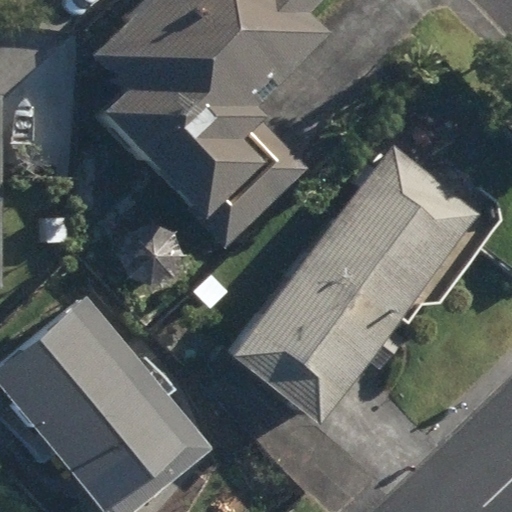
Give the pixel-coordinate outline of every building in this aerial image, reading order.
[(190,212),(227,250),(309,169),(262,122),(269,116),(259,107),(333,34),(312,13),(326,0),(152,0),(95,57),(129,90),(104,113),(196,207),(190,212)] [(232,358),(319,425),(482,216),(396,148),(232,358)] [(79,212),(109,214),(111,165),(81,163),(79,212)] [(130,275),(153,286),(175,279),(185,257),(177,234),(156,224),(133,231),(122,253),(130,275)] [(203,273),(185,289),(201,307),(219,290),(203,273)] [(110,511),(114,509),(117,511),(138,511),(213,450),(87,298),(0,371),(0,386),(105,511),(110,511)] [(155,336),(176,357),(203,331),(182,310),(155,336)]
